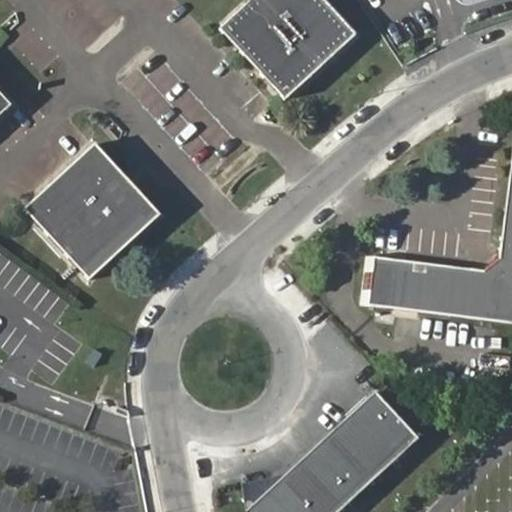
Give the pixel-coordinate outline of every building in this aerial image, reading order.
[(326,0),(252,0),(222,28),(286,101),(358,36),(326,0)] [(0,90),(0,113),(12,103),(0,90)] [(363,248),(357,294),(511,313),(511,138),(500,244),(482,261),(367,246),(363,248)] [(26,206),(89,277),(159,214),(96,142),(26,206)] [(248,511),(336,511),(419,437),(377,391),(248,509),(248,511)]
